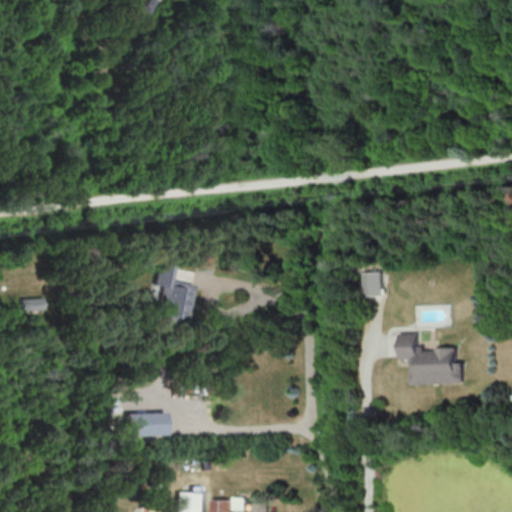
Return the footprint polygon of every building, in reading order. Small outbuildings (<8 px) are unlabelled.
[(153,0),(142,0),(135,16),(143,20),(153,0)] [(192,284),(170,279),(173,266),(156,262),(151,284),(160,286),(153,316),(184,323),(192,284)] [(381,271),(363,272),(364,295),(382,294),(381,271)] [(43,309),(42,297),(19,298),(19,310),(43,309)] [(412,383),(464,382),(463,361),(457,361),(457,346),(420,348),(419,332),(401,332),(402,358),(411,358),(412,383)] [(164,434),(163,412),(123,413),(124,435),(164,434)] [(203,511),(204,492),(175,491),(174,511),(203,511)] [(233,511),(234,499),(212,498),(211,511),(233,511)] [(251,511),(266,511),(267,502),(252,502),(251,511)]
